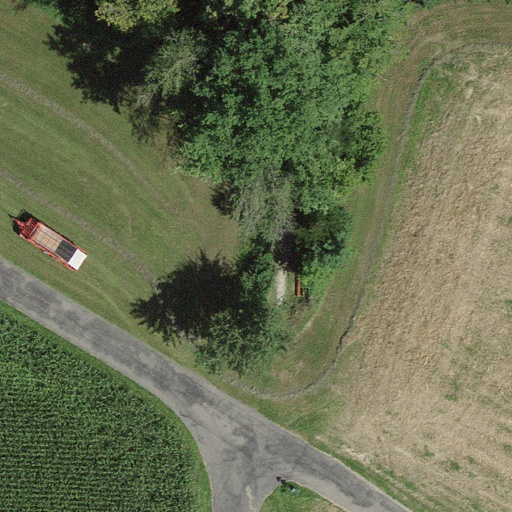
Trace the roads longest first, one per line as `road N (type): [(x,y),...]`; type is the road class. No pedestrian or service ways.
road 1 (unclassified): [(0,285),(248,434)]
road 2 (unclassified): [(248,434),(380,511)]
